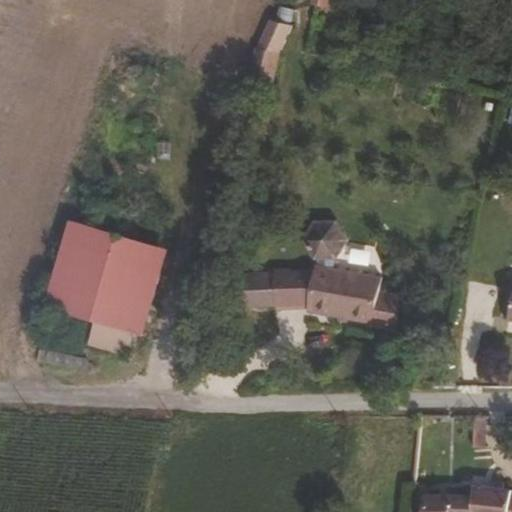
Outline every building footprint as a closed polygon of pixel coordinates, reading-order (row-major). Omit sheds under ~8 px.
[(276,79),(290,24),(265,18),(251,73),(276,79)] [(332,262),(342,243),(332,226),(311,227),(302,245),(313,262),(315,263),(315,268),(289,268),(289,278),(274,278),(275,302),(275,304),(308,305),(307,311),(368,323),(367,327),(388,332),(396,299),(375,295),(378,277),(330,269),(330,262),(332,262)] [(142,341),(160,250),(63,233),(46,323),(142,341)] [(289,265),(274,265),(274,268),(274,278),(289,278),(289,268),(289,265)] [(242,301),(275,302),(274,278),(274,268),(266,268),(266,295),(242,294),(242,301)] [(266,268),(243,268),(242,294),(266,295),(266,268)] [(511,511),(511,487),(424,484),(422,511),(511,511)]
